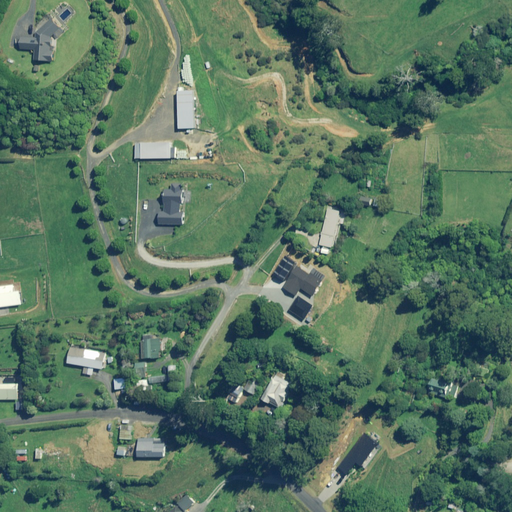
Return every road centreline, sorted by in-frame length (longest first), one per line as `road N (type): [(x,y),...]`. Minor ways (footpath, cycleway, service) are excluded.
road 1 (residential): [(175,416),(91,413),(0,423)]
road 2 (residential): [(315,511),(175,416)]
road 3 (residential): [(175,416),(187,368),(224,294)]
